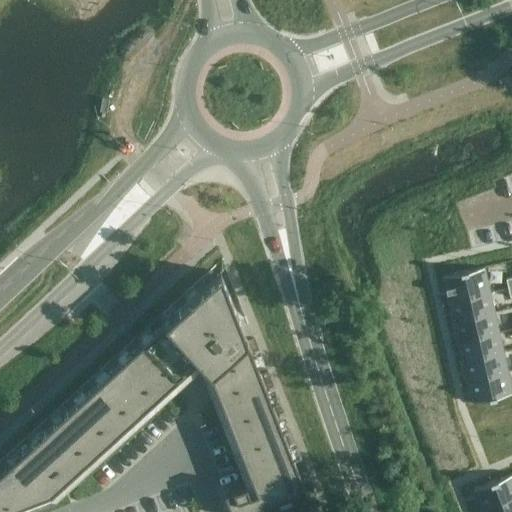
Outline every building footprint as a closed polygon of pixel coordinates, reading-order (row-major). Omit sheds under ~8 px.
[(131,247),(122,252),(132,271),(142,266),(131,247)] [(459,272),(442,276),(448,302),(489,292),(483,267),(466,270),(459,271),(459,272)] [(220,272),(0,471),(0,511),(17,511),(15,508),(51,494),(207,351),(218,362),(208,371),(209,373),(252,482),(223,494),(230,511),(245,511),(304,489),(245,336),(240,340),(235,325),(239,321),(220,272)] [(489,292),(448,302),(452,321),(494,312),(489,292)] [(34,339),(52,355),(85,317),(67,301),(34,339)] [(494,312),(452,321),(457,341),(498,332),(494,312)] [(498,332),(457,341),(461,361),(503,352),(498,332)] [(503,352),(461,361),(466,381),(507,372),(503,352)] [(511,392),(507,372),(466,381),(471,402),(488,398),(488,399),(495,397),(511,392)] [(511,472),(473,488),(480,508),(511,495),(511,472)] [(511,511),(511,495),(480,508),(481,511),(511,511)]
